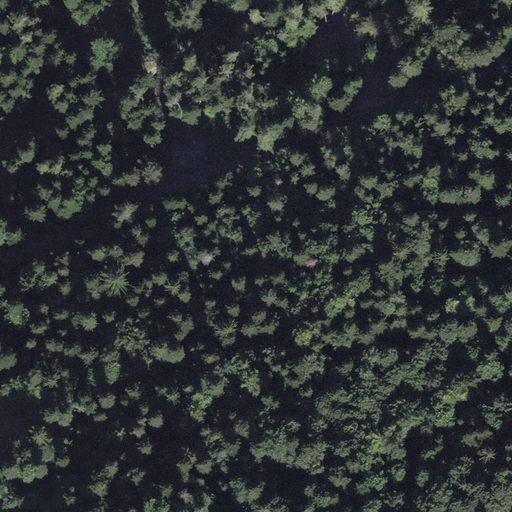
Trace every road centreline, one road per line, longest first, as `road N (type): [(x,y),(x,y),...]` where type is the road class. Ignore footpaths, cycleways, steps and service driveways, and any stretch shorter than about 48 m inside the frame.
road 1 (track): [(0,260),(198,175),(511,67)]
road 2 (track): [(0,197),(180,53),(273,0)]
